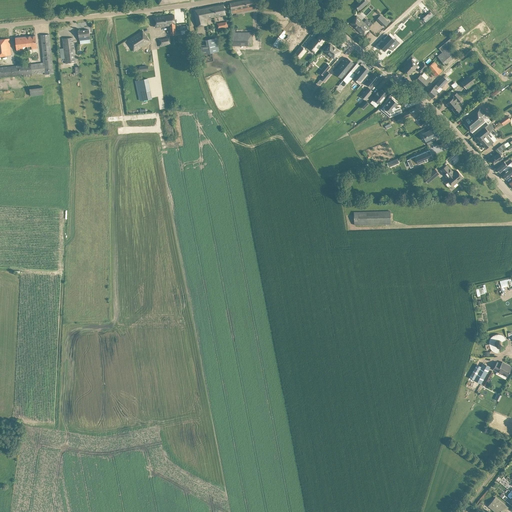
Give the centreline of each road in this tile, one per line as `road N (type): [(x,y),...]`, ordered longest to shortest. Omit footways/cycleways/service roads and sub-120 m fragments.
road 1 (unclassified): [(0,26),(216,0)]
road 2 (tertiary): [(511,198),(439,116),(362,52)]
